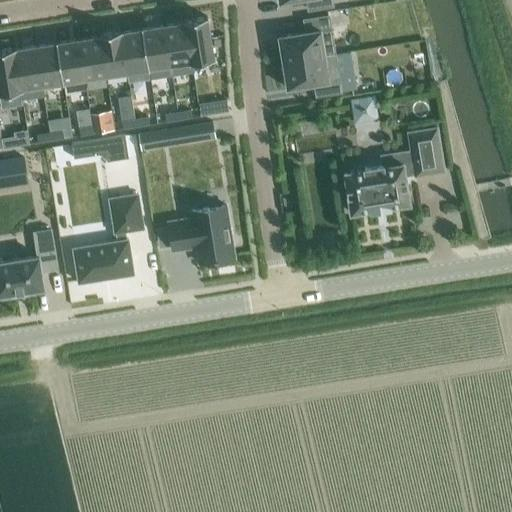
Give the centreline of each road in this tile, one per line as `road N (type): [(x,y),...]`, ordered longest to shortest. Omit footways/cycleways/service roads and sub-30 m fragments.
road 1 (track): [(0,381),(511,300)]
road 2 (residential): [(245,0),(281,298)]
road 3 (unclassified): [(0,341),(281,298)]
road 4 (unclassified): [(281,298),(511,260)]
